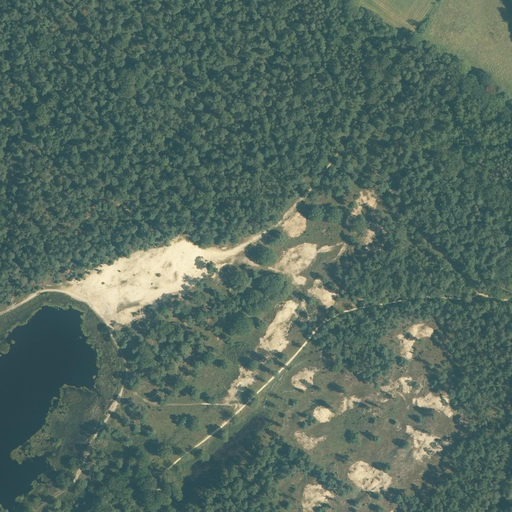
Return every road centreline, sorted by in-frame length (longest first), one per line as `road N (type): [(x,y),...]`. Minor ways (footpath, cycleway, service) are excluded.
road 1 (track): [(478,293),(346,138)]
road 2 (track): [(511,111),(352,0)]
